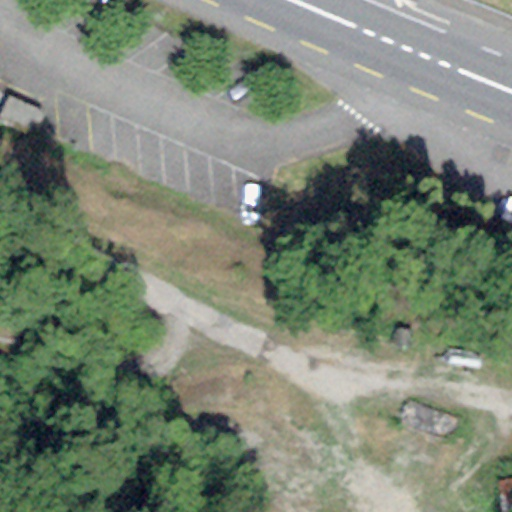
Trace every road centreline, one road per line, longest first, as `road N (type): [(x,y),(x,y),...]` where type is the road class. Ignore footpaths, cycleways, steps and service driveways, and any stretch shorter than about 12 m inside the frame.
road 1 (primary): [(511,90),(293,0)]
road 2 (track): [(184,307),(148,364),(0,344)]
